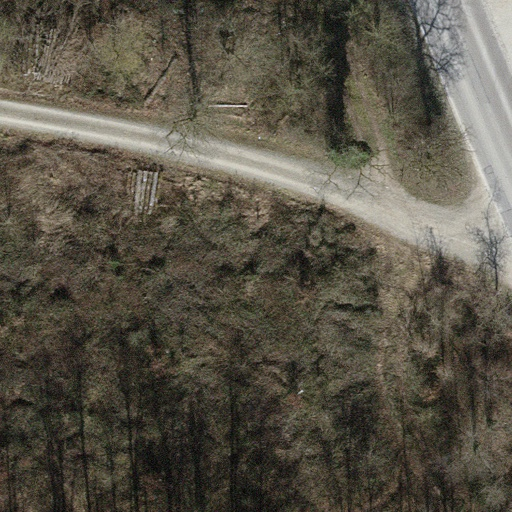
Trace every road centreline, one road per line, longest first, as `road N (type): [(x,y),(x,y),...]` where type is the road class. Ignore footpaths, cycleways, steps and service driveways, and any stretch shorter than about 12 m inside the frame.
road 1 (track): [(511,223),(453,229),(143,132),(0,109)]
road 2 (tertiary): [(446,0),(511,152)]
